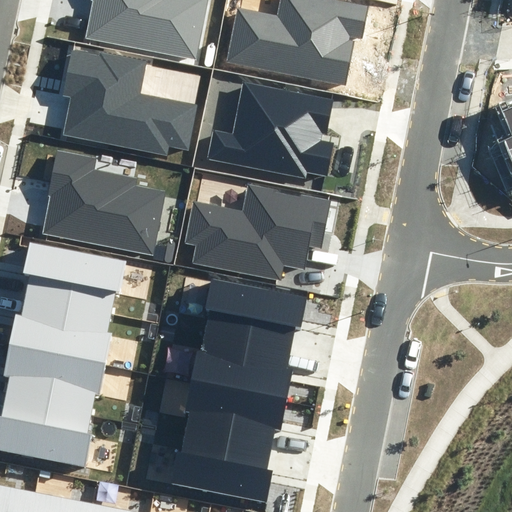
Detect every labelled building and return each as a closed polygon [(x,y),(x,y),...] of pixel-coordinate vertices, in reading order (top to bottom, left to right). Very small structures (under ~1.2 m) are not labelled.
[(195,58),(206,0),(90,0),(91,0),(93,1),(86,37),(195,58)] [(369,6),(338,0),(280,0),(277,16),(238,8),(227,62),(346,85),(355,41),(349,40),(350,36),(362,39),(369,6)] [(62,135),(167,156),(169,145),(188,149),(197,106),(139,94),(146,62),(99,53),(99,55),(71,49),(62,96),(70,98),(62,135)] [(334,100),(243,81),(232,134),(214,130),(208,159),(305,179),(307,172),(327,176),(334,142),(322,140),(323,134),(327,135),(334,100)] [(511,188),(511,106),(498,112),(507,135),(487,143),(506,191),(511,188)] [(153,255),(165,191),(139,186),(141,178),(95,169),(97,158),(57,150),(48,196),(50,197),(43,234),(153,255)] [(331,200),(248,184),(242,211),(194,201),(185,243),(196,245),(193,263),(281,280),(284,266),(304,270),(309,246),(321,249),(331,200)] [(119,294),(126,262),(30,243),(24,275),(31,276),(26,298),(111,315),(115,294),(119,294)] [(301,331),(307,298),(211,279),(205,311),(211,312),(207,335),(291,350),(295,330),(301,331)] [(10,345),(105,364),(111,333),(107,332),(111,315),(26,298),(23,316),(15,315),(10,345)] [(190,382),(286,400),(292,369),(287,368),(291,350),(207,335),(204,352),(196,351),(190,382)] [(99,396),(105,364),(10,345),(4,376),(10,377),(6,400),(90,416),(94,395),(99,396)] [(280,432),(286,400),(190,382),(185,412),(191,414),(187,436),(271,452),(275,432),(280,432)] [(0,450),(84,467),(90,434),(87,434),(90,416),(6,400),(2,418),(0,417),(0,450)] [(170,484),(266,503),(273,471),(268,470),(271,452),(187,436),(183,454),(176,453),(170,484)] [(30,511),(35,492),(0,485),(0,511),(30,511)] [(90,511),(92,504),(35,492),(30,511),(90,511)]
